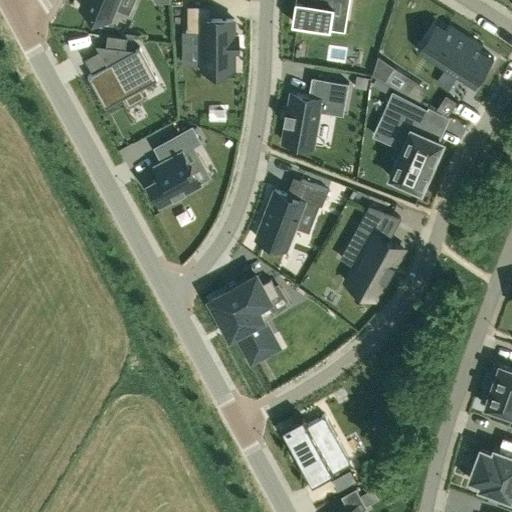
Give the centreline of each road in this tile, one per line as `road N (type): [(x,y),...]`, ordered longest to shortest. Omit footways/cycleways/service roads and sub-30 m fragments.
road 1 (residential): [(243,426),(356,359),(416,294),(484,127),(511,80)]
road 2 (residential): [(270,0),(258,125),(241,190),(199,266),(169,291)]
road 3 (residential): [(20,21),(169,291)]
road 4 (residential): [(511,247),(482,311),(429,511)]
road 5 (residential): [(169,291),(243,426)]
